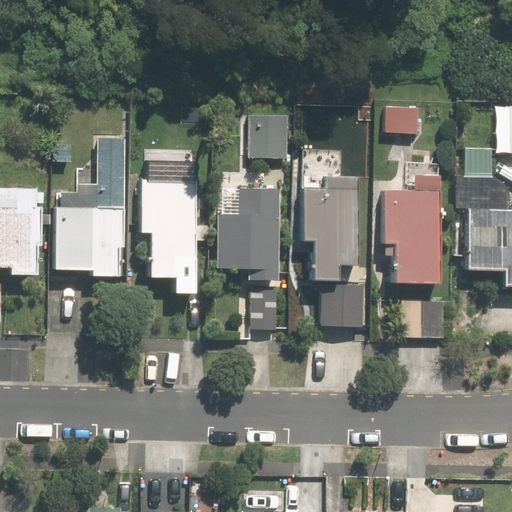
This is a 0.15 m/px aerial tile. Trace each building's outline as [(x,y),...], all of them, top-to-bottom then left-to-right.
[(0,31),(8,25),(0,13),(0,31)] [(312,98),(312,129),(353,129),(353,98),(312,98)] [(511,105),(492,105),(490,154),(511,155),(511,105)] [(380,107),(380,134),(415,135),(416,108),(380,107)] [(284,113),(244,114),(244,159),(284,159),(284,113)] [(55,209),(117,212),(121,138),(95,137),(92,184),(72,183),(72,192),(56,191),(55,209)] [(489,148),(460,147),(458,177),(488,178),(489,148)] [(408,191),(378,189),(375,244),(386,245),(384,284),(430,286),(435,177),(409,176),(408,191)] [(206,240),(206,225),(192,225),(193,179),(134,177),(133,235),(143,235),(142,279),(170,280),(170,260),(191,261),(191,240),(206,240)] [(305,243),(303,282),(315,283),(330,283),(331,267),(350,267),(354,178),(319,177),(319,189),(298,188),(295,243),(305,243)] [(0,278),(35,279),(38,189),(0,187),(0,271),(0,272),(0,278)] [(233,216),(211,215),(209,270),(244,271),(242,321),(270,321),(273,190),(233,189),(233,216)] [(82,278),(109,279),(111,248),(115,248),(117,212),(55,209),(49,208),(46,270),(83,272),(82,278)] [(511,211),(490,211),(461,210),(459,271),(494,272),(494,287),(511,288),(511,211)] [(330,283),(315,283),(313,328),(362,331),(364,285),(330,283)] [(400,299),(398,338),(442,340),(443,300),(400,299)]
